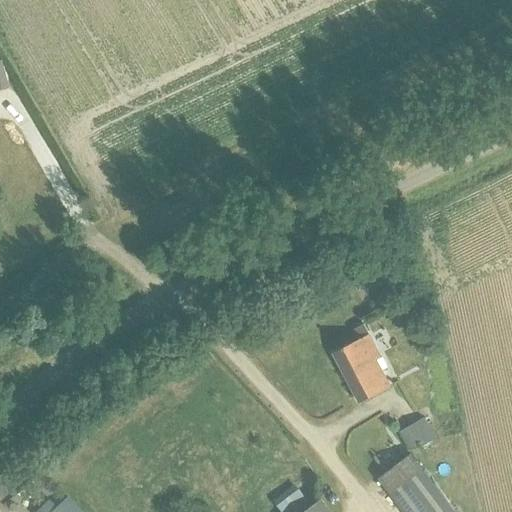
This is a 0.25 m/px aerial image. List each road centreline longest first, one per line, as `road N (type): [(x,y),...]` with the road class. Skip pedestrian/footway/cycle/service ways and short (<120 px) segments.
road 1 (unclassified): [(0,444),(174,300),(511,131)]
road 2 (track): [(0,300),(173,181),(511,19)]
